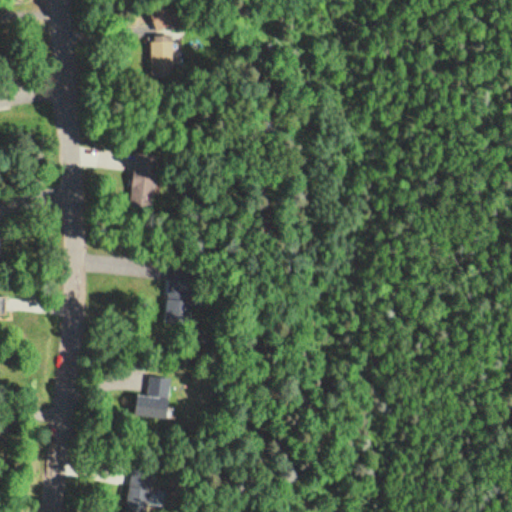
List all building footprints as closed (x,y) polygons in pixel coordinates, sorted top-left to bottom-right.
[(160,29),(182,24),(177,5),(155,10),(160,29)] [(184,42),(155,39),(151,71),(181,74),(184,42)] [(160,155),(137,152),(132,196),(156,198),(160,155)] [(196,265),(171,266),(172,312),(196,312),(196,265)] [(174,376),(144,377),(144,416),(174,416),(174,376)] [(151,492),(135,487),(132,497),(148,502),(151,492)]
